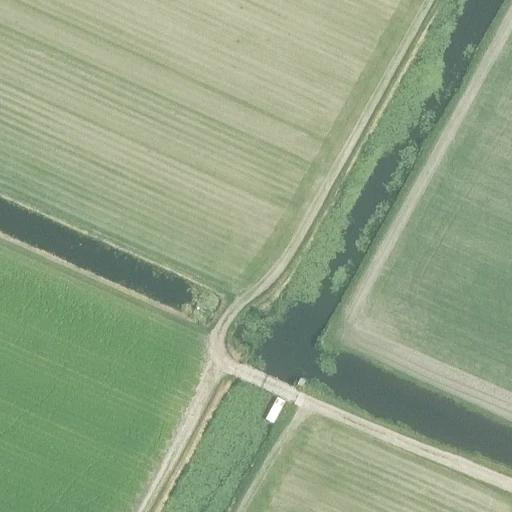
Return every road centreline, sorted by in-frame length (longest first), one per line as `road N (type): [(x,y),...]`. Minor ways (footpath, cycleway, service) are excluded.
road 1 (track): [(421,0),(261,285),(220,330),(201,395)]
road 2 (track): [(297,398),(511,485)]
